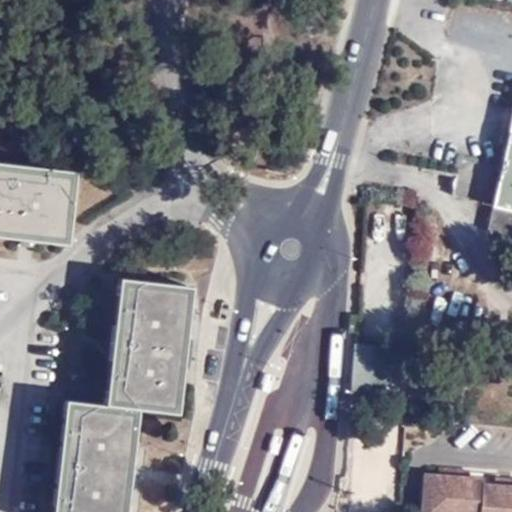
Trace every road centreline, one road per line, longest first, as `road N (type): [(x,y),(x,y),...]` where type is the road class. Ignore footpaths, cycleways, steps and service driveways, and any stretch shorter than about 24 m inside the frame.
road 1 (tertiary): [(194,511),(243,352),(297,244)]
road 2 (tertiary): [(297,244),(374,0)]
road 3 (residential): [(0,327),(145,208),(181,196)]
road 4 (residential): [(181,196),(175,0)]
road 5 (residential): [(181,196),(226,205),(297,244)]
